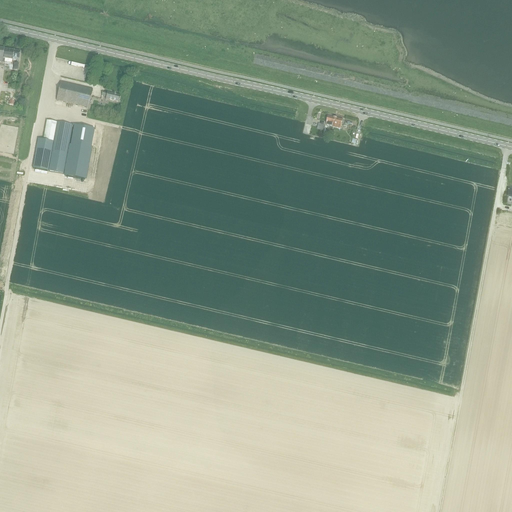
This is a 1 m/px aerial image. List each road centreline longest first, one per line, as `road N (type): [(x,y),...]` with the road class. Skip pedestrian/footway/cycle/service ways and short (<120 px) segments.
road 1 (primary): [(511,149),(0,27)]
road 2 (track): [(38,120),(0,325)]
